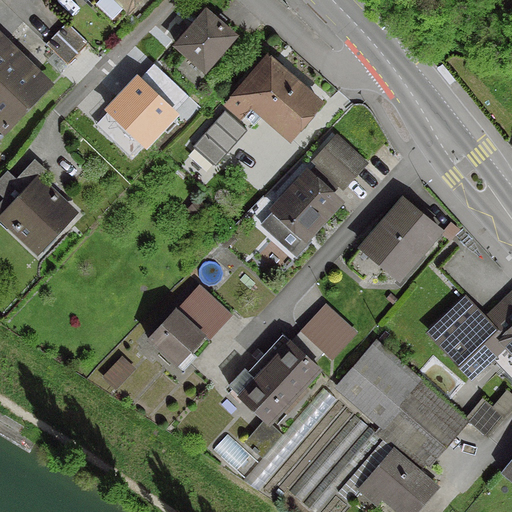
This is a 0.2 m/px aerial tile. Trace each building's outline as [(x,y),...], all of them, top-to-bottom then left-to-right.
[(151,0),(97,0),(94,4),(110,19),(122,7),(137,21),(155,3),(151,0)] [(203,70),(232,37),(204,12),(175,46),(203,70)] [(86,44),(65,23),(54,34),(76,54),(86,44)] [(54,34),(44,44),(65,65),(76,54),(54,34)] [(0,88),(22,65),(0,44),(0,88)] [(262,114),(288,137),(318,102),(280,69),(280,70),(267,58),(226,103),(251,126),(262,114)] [(45,87),(22,65),(0,88),(0,125),(4,129),(45,87)] [(178,114),(138,76),(107,109),(147,147),(178,114)] [(246,130),(223,110),(192,146),(214,166),(246,130)] [(363,164),(334,137),(312,160),(342,188),(363,164)] [(36,180),(43,173),(31,162),(11,183),(2,198),(0,200),(0,210),(13,223),(13,230),(36,251),(72,214),(36,180)] [(336,203),(305,174),(273,209),(273,210),(259,224),(264,229),(264,228),(274,238),(288,223),(304,238),(336,203)] [(437,230),(402,200),(365,244),(381,258),(377,262),(395,278),(437,230)] [(199,308),(187,296),(147,340),(174,365),(175,364),(180,370),(192,356),(187,351),(201,335),(186,322),(199,308)] [(511,307),(492,327),(466,299),(429,334),(468,375),(503,341),(511,350),(511,307)] [(299,331),(288,342),(311,364),(322,352),(299,331)] [(246,372),(243,369),(227,386),(264,420),(243,443),(259,458),(281,434),(268,422),(317,369),(311,364),(288,342),(269,362),(263,356),(258,361),(257,361),(246,372)] [(414,388),(368,349),(335,387),(381,426),(414,388)] [(464,418),(486,437),(511,407),(511,396),(505,391),(491,408),(481,399),(464,418)] [(365,425),(353,415),(287,491),(299,501),(365,425)] [(374,433),(367,427),(302,503),(311,511),(314,511),(379,437),(374,433)] [(364,482),(398,511),(413,511),(435,487),(381,440),(337,493),(347,502),(364,482)] [(511,456),(499,472),(511,482),(511,456)]
